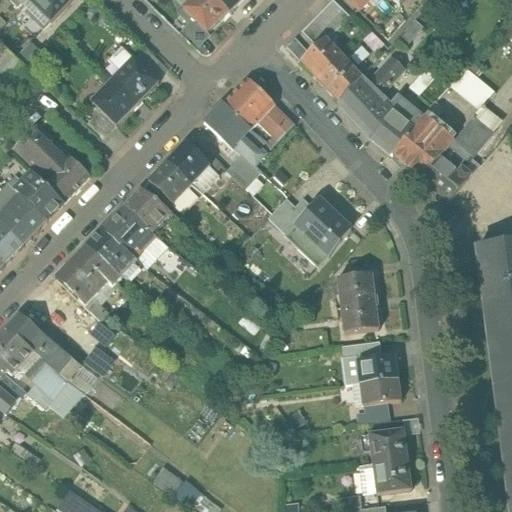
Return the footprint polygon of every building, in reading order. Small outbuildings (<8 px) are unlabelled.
[(9,0),(18,8),(26,0),(29,3),(32,0),(9,0)] [(32,0),(29,3),(33,7),(26,14),(44,32),(51,24),(74,0),(32,0)] [(184,11),(194,0),(174,0),(178,17),(188,27),(182,33),(197,47),(209,35),(184,11)] [(216,0),(194,0),(184,11),(209,35),(230,14),(216,0)] [(216,0),(230,14),(243,0),(216,0)] [(345,0),(360,14),(373,0),(345,0)] [(333,1),(301,34),(317,49),(326,40),(327,41),(350,19),(333,1)] [(98,48),(84,35),(76,43),(89,56),(98,48)] [(310,55),(295,40),(287,48),(301,64),(310,55)] [(310,55),(301,64),(319,83),(344,60),(327,41),(326,40),(317,49),(310,55)] [(17,60),(0,43),(0,82),(9,92),(2,100),(16,113),(43,85),(25,68),(17,60)] [(32,44),(17,60),(25,68),(40,52),(32,44)] [(134,61),(122,49),(108,62),(120,74),(134,61)] [(142,52),(134,61),(157,83),(165,75),(142,52)] [(344,60),(319,83),(339,105),(361,80),(361,79),(344,60)] [(392,60),(367,86),(381,98),(406,72),(392,60)] [(120,74),(113,82),(137,106),(159,85),(157,83),(134,61),(120,74)] [(473,72),(456,91),(479,111),(496,92),(473,72)] [(361,80),(339,105),(363,131),(386,104),(381,98),(367,86),(361,80)] [(275,107),(248,81),(223,106),(250,132),(258,124),(273,140),(267,146),(272,149),(294,126),(293,126),(274,107),(275,107)] [(137,106),(113,82),(91,104),(100,113),(116,127),(116,128),(137,106)] [(413,110),(398,98),(390,107),(367,135),(371,140),(393,113),(404,121),(413,110)] [(386,104),(363,131),(367,135),(390,107),(386,104)] [(234,150),(250,132),(223,106),(205,125),(233,152),(234,150)] [(404,121),(393,113),(371,140),(392,157),(394,155),(393,155),(409,136),(422,119),(413,110),(404,121)] [(100,113),(94,119),(110,134),(116,127),(100,113)] [(110,134),(94,119),(86,127),(102,142),(110,134)] [(422,178),(420,180),(441,197),(459,176),(458,176),(463,170),(493,134),(473,119),(452,143),(438,159),(422,178)] [(422,120),(409,136),(393,155),(394,155),(408,166),(409,171),(414,172),(422,178),(438,159),(438,158),(438,159),(452,143),(422,120)] [(70,158),(37,126),(14,151),(46,182),(42,185),(42,186),(63,207),(90,179),(69,158),(70,158)] [(250,132),(234,150),(242,157),(254,168),(271,150),(272,149),(267,146),(250,132)] [(203,160),(187,144),(168,163),(192,187),(211,168),(203,160)] [(203,160),(211,168),(216,172),(222,166),(209,154),(203,160)] [(242,157),(228,172),(247,190),(262,175),(254,168),(242,157)] [(192,187),(168,163),(149,183),(174,207),(192,187)] [(472,177),(463,170),(458,176),(459,176),(441,197),(449,203),(472,177)] [(42,185),(32,175),(23,185),(16,178),(8,186),(21,198),(22,198),(47,223),(63,207),(42,186),(42,185)] [(21,198),(8,186),(0,194),(0,224),(0,225),(23,248),(24,248),(47,223),(22,198),(21,198)] [(173,215),(142,190),(125,208),(153,235),(173,215)] [(284,241),(319,270),(352,231),(318,202),(284,241)] [(125,208),(102,232),(130,259),(153,235),(125,208)] [(0,225),(0,263),(4,268),(23,248),(0,225)] [(102,232),(86,249),(121,282),(138,265),(130,259),(102,232)] [(511,511),(511,244),(477,249),(509,511),(511,511)] [(121,282),(86,249),(56,280),(90,314),(98,305),(94,302),(109,286),(114,290),(121,282)] [(373,277),(338,281),(346,337),(380,332),(377,310),(379,309),(378,298),(376,299),(373,277)] [(90,314),(56,280),(37,299),(62,322),(68,316),(90,336),(101,324),(90,314)] [(62,353),(19,316),(6,330),(34,355),(49,368),(62,353)] [(134,327),(123,318),(116,327),(127,336),(134,327)] [(34,355),(6,330),(0,336),(0,379),(2,381),(8,374),(12,377),(19,369),(47,394),(58,381),(42,367),(41,369),(29,359),(34,355)] [(380,345),(355,348),(357,364),(361,363),(382,360),(380,345)] [(114,362),(95,349),(83,364),(103,378),(114,362)] [(79,368),(62,353),(49,368),(67,384),(68,384),(79,368)] [(382,360),(361,363),(364,386),(397,381),(395,360),(396,360),(396,359),(382,360)] [(97,379),(80,367),(79,368),(68,384),(85,396),(97,379)] [(0,379),(0,411),(6,417),(16,405),(0,392),(0,382),(2,381),(0,379)] [(397,381),(364,386),(367,408),(401,403),(401,402),(400,402),(397,381)] [(53,402),(40,393),(34,401),(46,411),(53,402)] [(403,423),(368,427),(369,437),(404,432),(403,423)] [(404,432),(369,437),(369,438),(361,438),(364,454),(372,453),(373,466),(408,462),(404,432)] [(408,462),(373,466),(374,471),(366,472),(370,495),(377,494),(377,496),(412,492),(408,462)] [(169,466),(156,480),(192,511),(215,511),(218,509),(169,466)] [(103,511),(69,491),(56,511),(103,511)] [(357,498),(336,500),(336,511),(338,511),(358,510),(357,498)]
